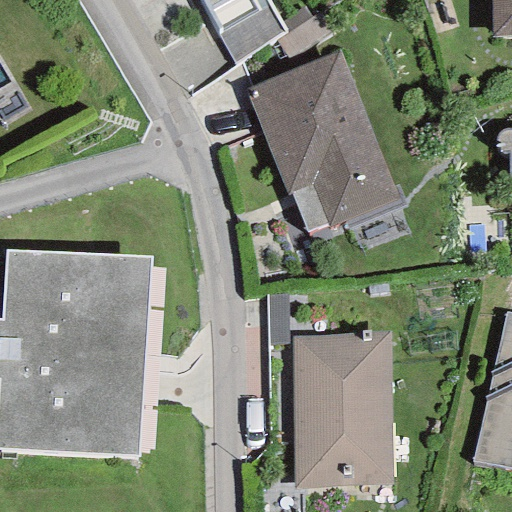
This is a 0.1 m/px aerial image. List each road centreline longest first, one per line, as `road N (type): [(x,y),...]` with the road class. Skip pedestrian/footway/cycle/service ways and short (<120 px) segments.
road 1 (residential): [(228,511),(228,321),(210,218),(187,148)]
road 2 (residential): [(187,148),(0,200)]
road 3 (residential): [(187,148),(99,0)]
